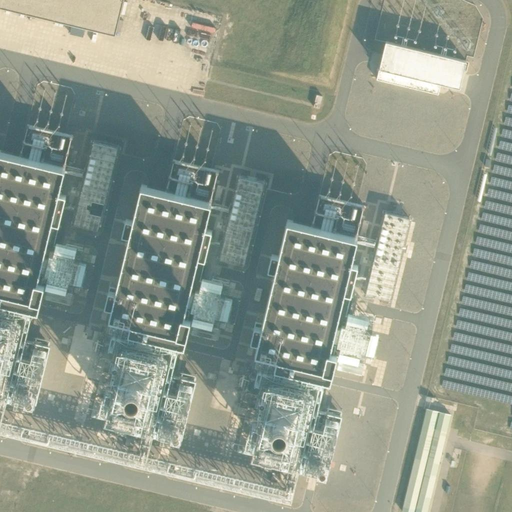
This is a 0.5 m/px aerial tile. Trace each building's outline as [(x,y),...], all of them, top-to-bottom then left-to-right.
[(0,0),(0,8),(116,35),(123,0),(0,0)] [(376,79),(438,94),(441,83),(460,88),(466,60),(386,41),(376,79)] [(59,193),(73,135),(26,124),(20,154),(0,149),(0,300),(39,310),(45,286),(66,291),(69,279),(82,282),(87,260),(74,258),(77,245),(57,241),(55,247),(54,247),(66,195),(59,193)] [(117,148),(94,142),(75,223),(97,228),(117,148)] [(205,229),(218,170),(172,160),(165,189),(141,184),(132,221),(126,219),(122,236),(128,237),(115,293),(109,291),(105,308),(111,309),(109,317),(115,318),(114,322),(130,326),(128,332),(185,345),(191,321),(212,326),(215,314),(228,317),(233,296),(220,293),(223,281),(202,276),(201,282),(200,282),(212,230),(205,229)] [(263,183),(239,177),(220,257),(244,263),(263,183)] [(351,264),(364,206),(318,195),(311,225),(287,219),(278,256),(272,254),(268,271),(274,272),(261,328),(254,326),(251,343),(257,345),(255,352),(260,353),(259,358),(275,361),(274,367),(331,380),(336,357),(358,362),(361,350),(374,353),(379,331),(366,328),(369,316),(348,311),(347,318),(346,318),(358,266),(351,264)] [(389,300),(409,218),(385,212),(366,294),(389,300)] [(104,333),(76,331),(75,343),(108,347),(109,339),(104,338),(104,333)] [(27,384),(44,386),(49,356),(46,356),(47,349),(25,346),(23,355),(19,354),(17,368),(23,369),(22,380),(27,381),(27,384)] [(35,387),(31,401),(38,403),(42,389),(35,387)] [(315,469),(331,473),(344,416),(337,414),(339,409),(321,405),(315,430),(311,429),(309,439),(315,441),(312,452),(310,452),(309,460),(311,461),(310,464),(316,465),(315,469)] [(444,444),(451,414),(426,408),(401,511),(403,511),(427,511),(441,455),(444,444)]
